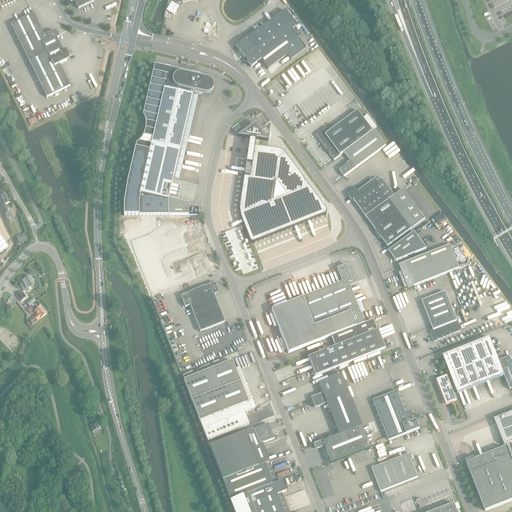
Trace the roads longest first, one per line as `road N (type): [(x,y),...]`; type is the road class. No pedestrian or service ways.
road 1 (unclassified): [(469,511),(360,235)]
road 2 (unclassified): [(233,288),(321,511)]
road 3 (motorway): [(511,218),(421,16)]
road 4 (unclassified): [(259,97),(223,130),(206,198),(233,288)]
road 5 (secondary): [(101,327),(104,133)]
road 6 (secondary): [(145,511),(101,338)]
road 7 (unclassified): [(360,235),(259,97)]
road 8 (motorway): [(436,96),(511,246)]
road 9 (unclassified): [(233,288),(360,235)]
